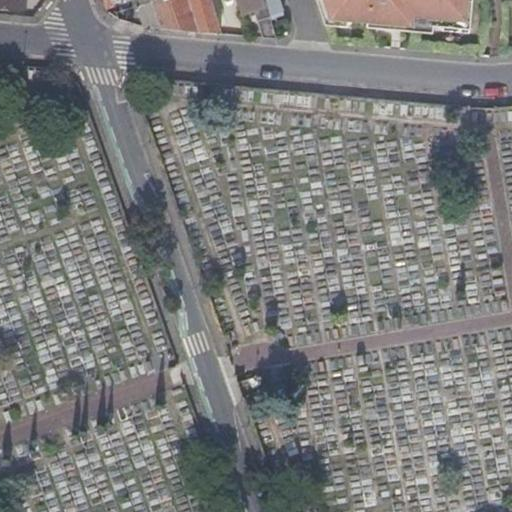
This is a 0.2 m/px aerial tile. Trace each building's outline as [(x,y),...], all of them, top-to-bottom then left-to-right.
[(105,0),(106,4),(117,0),(133,0),(142,26),(159,27),(149,0),(105,0)] [(149,0),(159,27),(218,32),(208,0),(149,0)] [(259,36),(273,37),(266,14),(261,0),(233,0),(238,11),(250,7),(259,36)] [(261,0),(266,14),(281,10),(277,0),(261,0)] [(314,0),(319,13),(325,10),(327,17),(345,19),(364,20),(364,26),(389,28),(410,30),(410,23),(430,25),(439,25),(467,28),(469,0),(314,0)] [(325,10),(319,13),(322,23),(344,25),(345,19),(327,17),(325,10)] [(429,31),(430,25),(410,23),(410,30),(429,31)]
